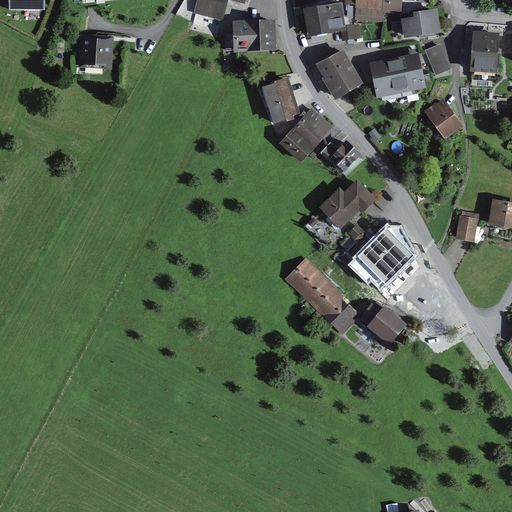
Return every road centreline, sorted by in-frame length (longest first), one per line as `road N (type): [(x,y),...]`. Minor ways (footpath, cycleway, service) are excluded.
road 1 (residential): [(285,0),(296,60),(386,173),(483,338)]
road 2 (unknown): [(296,60),(313,50),(452,37),(465,9)]
